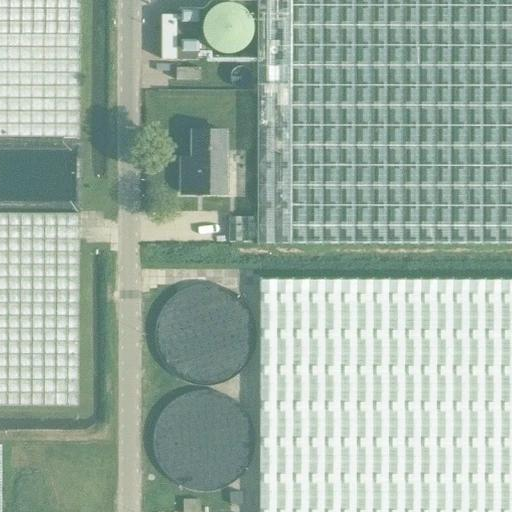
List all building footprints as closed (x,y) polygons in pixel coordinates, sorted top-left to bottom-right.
[(0,0),(0,406),(78,407),(78,215),(0,214),(0,138),(79,139),(79,0),(0,0)] [(511,0),(256,0),(256,244),(511,243),(511,0)] [(160,16),(160,60),(175,60),(197,60),(197,12),(175,12),(175,16),(160,16)] [(200,67),(176,67),(176,79),(200,80),(200,67)] [(226,193),(226,132),(190,132),(190,169),(181,169),(181,193),(226,193)] [(511,511),(511,279),(259,279),(259,511),(511,511)]
